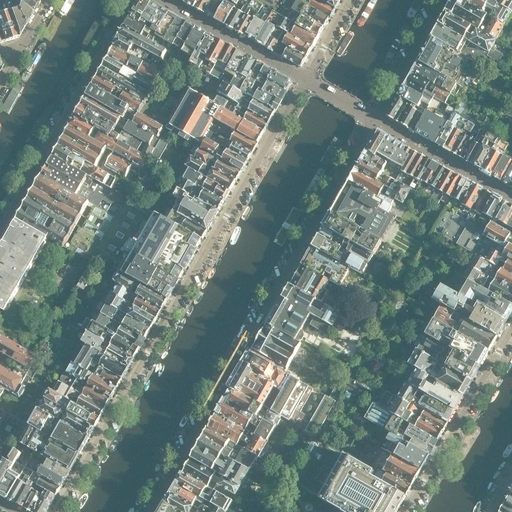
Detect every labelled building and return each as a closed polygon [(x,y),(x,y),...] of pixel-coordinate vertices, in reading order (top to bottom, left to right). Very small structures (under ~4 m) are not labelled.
[(25,26),(16,9),(14,1),(13,0),(3,0),(6,5),(17,38),(18,38),(25,26)] [(17,2),(19,4),(16,9),(25,26),(37,6),(29,0),(13,0),(14,1),(15,1),(16,3),(17,2)] [(64,0),(59,9),(59,10),(59,11),(59,12),(59,13),(60,14),(61,15),(62,16),(63,16),(64,16),(65,15),(66,15),(67,14),(74,0),(64,0)] [(108,0),(99,16),(100,17),(100,18),(101,19),(102,19),(103,20),(104,20),(105,20),(106,19),(116,0),(108,0)] [(144,18),(152,3),(146,0),(140,0),(133,12),(144,18)] [(204,14),(211,0),(186,0),(185,3),(194,8),(195,8),(204,14)] [(215,20),(225,3),(226,0),(218,0),(218,1),(216,0),(211,0),(204,14),(215,20)] [(241,14),(234,10),(225,26),(236,31),(253,1),(250,0),(240,0),(238,3),(244,7),(241,14)] [(330,19),(295,0),(250,0),(253,1),(262,7),(273,12),(283,18),(286,20),(292,10),(324,29),(330,19)] [(335,9),(318,0),(298,0),(330,18),(335,9)] [(318,0),(335,9),(340,0),(318,0)] [(357,26),(357,29),(360,28),(360,27),(361,27),(362,26),(363,25),(364,25),(365,23),(377,1),(378,0),(377,0),(369,0),(358,20),(358,21),(357,22),(357,23),(357,25),(357,26)] [(415,0),(407,14),(407,15),(407,16),(408,17),(409,18),(410,18),(411,19),(412,19),(413,18),(414,18),(424,0),(415,0)] [(504,25),(459,0),(453,0),(446,12),(495,40),(504,25)] [(511,13),(488,0),(459,0),(504,25),(511,13)] [(511,11),(511,0),(488,0),(511,13),(511,11)] [(245,37),(255,19),(250,16),(252,11),(258,14),(262,7),(253,1),(236,31),(245,37)] [(149,29),(161,9),(152,3),(144,18),(140,24),(149,29)] [(225,26),(234,10),(231,8),(232,7),(225,3),(215,20),(225,26)] [(17,38),(6,5),(2,6),(4,13),(0,14),(0,31),(4,42),(17,38)] [(256,42),(273,12),(262,7),(258,14),(252,11),(250,16),(255,19),(245,37),(256,42)] [(157,35),(169,13),(161,9),(149,29),(148,30),(157,35)] [(324,29),(292,10),(286,20),(291,23),(293,24),(319,38),(324,29)] [(140,24),(144,18),(133,12),(133,13),(130,18),(140,24)] [(271,38),(277,28),(269,24),(270,22),(272,23),(273,21),(279,25),(283,18),(273,12),(256,42),(266,48),(271,38)] [(495,40),(446,12),(439,25),(470,43),(468,46),(481,53),(483,50),(489,53),(488,54),(500,61),(503,55),(495,51),(494,52),(490,50),(495,40)] [(161,48),(179,18),(169,13),(157,35),(152,43),(161,48)] [(62,19),(54,15),(42,36),(50,41),(62,19)] [(157,35),(148,30),(149,29),(140,24),(130,18),(128,21),(128,22),(125,27),(125,26),(124,27),(152,43),(157,35)] [(175,45),(187,23),(179,18),(161,48),(166,51),(170,53),(175,45)] [(319,38),(293,24),(292,26),(293,26),(293,27),(296,28),(293,33),(287,29),(291,23),(286,20),(283,18),(279,25),(277,28),(283,32),(288,35),(292,37),(292,36),(313,48),(319,38)] [(95,21),(94,23),(82,45),(88,49),(100,27),(101,24),(102,22),(102,21),(101,21),(101,20),(101,19),(100,19),(99,19),(98,19),(97,19),(97,20),(95,21)] [(401,23),(383,55),(384,56),(384,57),(385,58),(386,59),(387,59),(388,59),(389,59),(407,27),(408,27),(408,26),(407,25),(407,24),(403,22),(402,22),(401,22),(401,23)] [(187,45),(196,28),(187,23),(175,45),(179,48),(182,42),(187,45)] [(481,53),(468,46),(470,43),(439,25),(432,38),(467,57),(465,63),(479,70),(487,56),(481,53)] [(166,51),(161,48),(152,43),(124,27),(119,36),(161,60),(162,57),(164,54),(166,51)] [(190,64),(207,34),(196,28),(187,45),(179,58),(190,64)] [(313,48),(292,36),(292,37),(288,35),(285,40),(280,37),(283,32),(277,28),(271,38),(280,43),(289,48),(309,59),(311,56),(309,55),(313,48)] [(339,58),(340,58),(354,36),(354,35),(353,34),(352,33),(351,33),(350,32),(349,33),(348,33),(335,54),(335,55),(335,56),(336,56),(336,57),(337,57),(338,57),(338,58),(339,58)] [(208,58),(217,40),(207,34),(190,64),(200,70),(201,70),(204,65),(204,64),(199,61),(203,55),(208,58)] [(161,60),(119,36),(114,46),(114,47),(162,74),(163,75),(169,64),(161,60)] [(274,53),(280,43),(271,38),(266,48),(274,53)] [(479,70),(465,63),(467,57),(432,38),(418,62),(468,90),(479,70)] [(210,76),(227,46),(217,40),(208,58),(206,61),(212,64),(210,68),(204,65),(201,70),(210,76)] [(21,79),(22,81),(23,82),(24,82),(26,82),(27,82),(28,81),(29,80),(45,53),(46,51),(46,50),(46,48),(46,47),(46,45),(46,44),(46,43),(46,42),(43,43),(42,43),(41,44),(40,45),(39,46),(38,47),(37,48),(21,76),(21,77),(21,79)] [(283,58),(289,48),(280,43),(274,53),(283,58)] [(220,81),(237,51),(227,45),(227,46),(210,76),(220,81)] [(162,74),(114,47),(108,58),(156,84),(162,74)] [(309,59),(289,48),(283,58),(301,68),(304,62),(306,63),(309,59)] [(230,87),(247,57),(237,51),(220,81),(230,87)] [(240,92),(246,82),(257,62),(247,57),(230,87),(240,92)] [(156,84),(108,58),(103,67),(151,93),(156,84)] [(287,92),(260,77),(265,67),(257,62),(246,82),(282,102),(287,92)] [(468,90),(418,62),(412,72),(434,85),(437,79),(443,83),(440,88),(451,94),(454,89),(466,96),(468,91),(468,90)] [(151,93),(103,67),(98,77),(145,103),(151,93)] [(291,81),(265,67),(260,77),(287,92),(292,84),(292,83),(292,82),(291,82),(291,81)] [(54,93),(62,98),(76,73),(69,69),(54,93)] [(282,102),(246,82),(240,92),(230,87),(220,81),(210,76),(201,70),(200,70),(194,79),(230,100),(241,106),(248,110),(270,122),(282,102)] [(440,88),(434,85),(412,72),(404,87),(432,102),(434,98),(448,106),(454,96),(451,94),(440,88)] [(145,103),(98,77),(92,87),(139,113),(145,103)] [(24,88),(15,83),(0,110),(9,115),(24,88)] [(139,113),(92,87),(91,89),(91,90),(88,94),(88,95),(87,96),(155,136),(161,139),(167,129),(154,122),(139,113)] [(432,102),(404,87),(398,97),(405,101),(412,105),(419,108),(426,112),(432,102)] [(270,122),(248,110),(247,113),(239,109),(241,106),(230,100),(228,103),(213,94),(210,99),(209,98),(208,99),(204,97),(205,96),(203,95),(202,96),(198,93),(198,92),(197,91),(196,92),(191,90),(192,89),(190,88),(189,90),(190,90),(187,95),(186,94),(185,95),(186,96),(184,100),(183,99),(182,101),(183,102),(181,106),(179,105),(178,107),(180,107),(177,112),(176,111),(175,113),(176,113),(174,118),(172,117),(172,118),(173,119),(172,122),(170,121),(170,122),(171,123),(170,125),(166,123),(169,120),(158,114),(154,122),(167,129),(174,133),(186,140),(202,149),(212,132),(214,133),(214,132),(216,130),(230,138),(232,134),(234,136),(233,138),(235,140),(234,141),(232,140),(231,142),(252,154),(270,122)] [(401,108),(405,101),(398,97),(396,95),(393,100),(395,101),(394,104),(401,108)] [(155,136),(87,96),(86,97),(85,99),(85,100),(83,103),(82,104),(83,104),(82,106),(81,106),(130,134),(136,137),(150,145),(155,136)] [(415,133),(437,145),(455,113),(456,111),(434,98),(432,102),(426,112),(415,133)] [(29,135),(36,139),(55,105),(48,101),(29,135)] [(401,125),(412,105),(405,101),(401,108),(394,121),(401,125)] [(394,121),(401,108),(394,104),(388,115),(387,117),(394,121)] [(408,129),(419,108),(412,105),(401,125),(408,129)] [(130,134),(81,106),(80,109),(79,109),(80,109),(80,110),(77,114),(76,114),(77,114),(76,116),(75,116),(97,129),(103,132),(150,159),(156,149),(150,145),(136,137),(133,143),(127,139),(130,134)] [(415,133),(426,112),(419,108),(408,129),(415,133)] [(444,149),(455,130),(457,126),(461,119),(456,116),(457,114),(455,113),(437,145),(444,149)] [(451,153),(468,123),(475,126),(482,130),(488,134),(491,129),(476,120),(475,121),(463,115),(461,119),(457,126),(461,128),(458,132),(455,130),(444,149),(451,153)] [(98,168),(109,149),(97,142),(91,139),(97,129),(75,116),(70,126),(59,146),(53,156),(100,182),(128,198),(133,188),(123,182),(98,168)] [(458,157),(468,138),(464,136),(467,132),(471,134),(475,126),(468,123),(451,153),(458,157)] [(458,157),(465,160),(482,130),(475,126),(471,134),(475,136),(472,141),(468,138),(458,157)] [(168,143),(174,133),(167,129),(161,139),(168,143)] [(471,164),(482,146),(478,144),(481,140),(484,142),(488,135),(488,134),(482,130),(465,160),(471,164)] [(375,156),(386,136),(378,131),(374,138),(372,142),(370,141),(365,150),(367,151),(366,152),(375,156)] [(150,159),(103,132),(97,142),(109,149),(115,152),(134,163),(134,164),(144,170),(144,169),(150,159)] [(247,162),(230,152),(228,151),(225,156),(223,154),(222,152),(224,148),(220,146),(221,144),(218,142),(220,139),(221,139),(222,137),(214,133),(212,132),(202,149),(241,172),(247,162)] [(481,170),(492,151),(488,148),(491,143),(495,146),(498,141),(488,135),(484,142),(482,146),(471,164),(481,170)] [(388,164),(399,144),(392,140),(386,136),(375,156),(388,164)] [(17,159),(24,163),(36,142),(28,138),(17,159)] [(252,154),(231,142),(224,138),(223,141),(221,139),(220,139),(218,142),(221,144),(220,146),(224,148),(225,149),(227,146),(232,149),(230,152),(247,162),(252,154)] [(163,153),(168,143),(161,139),(156,149),(163,153)] [(343,143),(335,139),(321,164),(329,168),(343,143)] [(241,172),(202,149),(186,140),(184,145),(198,153),(195,159),(207,165),(210,160),(218,164),(214,170),(236,182),(241,172)] [(492,176),(505,151),(508,146),(498,141),(495,146),(492,151),(481,170),(492,176)] [(401,172),(412,152),(399,144),(388,164),(393,167),(400,171),(401,172)] [(167,155),(163,153),(156,149),(150,159),(157,163),(161,165),(167,155)] [(501,182),(511,162),(511,155),(505,151),(492,176),(501,182)] [(126,178),(134,164),(134,163),(115,152),(106,167),(126,178)] [(388,164),(375,156),(366,152),(361,161),(381,173),(387,177),(387,176),(395,181),(400,171),(393,167),(390,173),(384,170),(388,164)] [(408,176),(419,155),(412,152),(401,172),(400,171),(395,181),(396,181),(403,185),(408,176)] [(236,182),(214,170),(207,165),(195,159),(188,155),(184,162),(188,165),(187,167),(191,169),(203,176),(210,180),(230,191),(236,182)] [(415,179),(426,158),(419,155),(408,176),(415,179)] [(100,182),(53,156),(47,166),(94,192),(100,182)] [(416,193),(433,162),(426,158),(415,179),(417,180),(414,185),(412,184),(409,189),(410,189),(415,192),(416,193)] [(151,173),(157,163),(150,159),(144,169),(151,173)] [(20,165),(13,161),(0,184),(7,188),(20,165)] [(378,179),(381,173),(361,161),(358,167),(356,171),(384,187),(388,190),(391,191),(396,181),(395,181),(387,176),(387,177),(384,182),(378,179)] [(423,197),(440,166),(433,162),(416,193),(423,197)] [(511,185),(511,162),(501,182),(511,188),(511,185)] [(94,192),(47,166),(42,175),(89,203),(95,206),(99,208),(104,199),(113,204),(113,203),(122,208),(128,198),(100,182),(94,192)] [(437,189),(447,171),(440,166),(423,197),(430,201),(433,195),(437,189)] [(145,195),(156,176),(151,173),(144,169),(144,170),(136,184),(126,178),(123,182),(133,188),(145,195)] [(230,191),(210,180),(206,186),(199,182),(203,176),(191,169),(185,179),(202,188),(205,190),(225,201),(230,191)] [(317,171),(300,200),(307,204),(324,175),(317,171)] [(384,197),(380,195),(384,187),(356,171),(355,171),(349,182),(350,182),(384,202),(380,211),(394,219),(396,216),(389,212),(392,206),(391,206),(394,200),(402,204),(409,192),(410,189),(409,189),(403,185),(396,181),(391,191),(388,190),(384,197)] [(438,205),(455,175),(447,171),(437,189),(442,192),(438,198),(433,195),(430,201),(438,205)] [(82,215),(89,203),(42,175),(28,199),(76,226),(79,228),(103,241),(105,238),(116,218),(99,208),(95,206),(88,218),(82,215)] [(446,209),(463,179),(455,175),(438,205),(442,208),(446,209)] [(219,211),(224,202),(225,201),(205,190),(202,196),(198,194),(202,188),(185,179),(179,189),(192,196),(195,198),(219,211)] [(461,205),(473,185),(463,179),(446,209),(456,215),(459,210),(461,205)] [(394,219),(380,211),(384,202),(350,182),(349,184),(343,194),(342,196),(341,196),(342,196),(340,200),(339,200),(339,201),(338,203),(335,208),(333,212),(332,214),(382,242),(394,219)] [(466,221),(483,190),(473,185),(461,205),(468,209),(465,213),(459,210),(456,215),(466,221)] [(219,211),(195,198),(194,201),(190,199),(192,196),(179,189),(175,197),(181,200),(179,203),(178,203),(173,211),(207,231),(215,219),(219,211)] [(481,217),(493,196),(483,190),(466,221),(476,227),(479,221),(474,219),(477,214),(481,217)] [(490,223),(503,201),(493,196),(481,217),(479,221),(476,227),(485,232),(490,223)] [(187,267),(202,240),(202,239),(164,218),(128,198),(122,208),(116,218),(105,238),(110,240),(104,249),(126,263),(174,290),(187,267)] [(76,226),(28,199),(17,220),(64,247),(76,226)] [(498,227),(510,205),(503,201),(490,223),(498,227)] [(505,231),(511,217),(511,206),(510,205),(498,227),(505,231)] [(303,211),(294,206),(274,241),(283,246),(303,211)] [(207,231),(173,211),(170,209),(164,218),(202,239),(203,239),(207,231)] [(505,231),(498,227),(490,223),(485,232),(476,227),(466,221),(456,215),(446,209),(444,212),(436,227),(433,231),(475,255),(486,261),(492,252),(511,262),(511,246),(506,243),(511,234),(505,231)] [(382,242),(332,214),(329,218),(326,223),(324,227),(374,255),(382,242)] [(82,277),(88,267),(91,262),(67,249),(64,247),(17,220),(0,248),(0,308),(48,336),(54,326),(60,316),(76,286),(82,277)] [(374,255),(324,227),(320,235),(319,236),(342,249),(344,244),(350,247),(347,252),(369,264),(374,256),(374,255)] [(174,290),(126,263),(104,249),(100,247),(103,241),(79,228),(67,249),(91,262),(94,257),(101,261),(121,273),(168,299),(174,290)] [(369,264),(347,252),(342,249),(319,236),(319,237),(312,247),(351,269),(350,269),(362,276),(369,264)] [(428,260),(435,248),(426,243),(420,255),(427,259),(428,260)] [(351,269),(312,247),(307,257),(302,266),(329,281),(332,283),(340,288),(350,269),(351,269)] [(511,262),(492,252),(486,261),(498,268),(502,270),(505,265),(507,266),(504,271),(511,275),(511,262)] [(420,273),(427,259),(420,255),(412,269),(419,272),(420,273)] [(511,290),(511,275),(504,271),(502,270),(498,278),(494,276),(498,268),(486,261),(475,255),(469,267),(511,290)] [(95,271),(101,261),(94,257),(91,262),(88,267),(95,271)] [(324,290),(329,281),(302,266),(293,282),(291,286),(339,314),(345,303),(328,294),(329,292),(324,290)] [(468,266),(462,278),(470,283),(511,305),(511,290),(469,267),(468,266)] [(89,281),(95,271),(88,267),(82,277),(89,281)] [(419,279),(416,277),(419,272),(412,269),(404,283),(410,287),(412,284),(416,284),(419,279)] [(168,299),(121,273),(120,275),(115,273),(111,280),(118,284),(131,292),(134,287),(139,289),(136,294),(162,309),(168,299)] [(83,290),(89,281),(82,277),(76,286),(83,290)] [(344,290),(340,288),(332,283),(330,286),(343,293),(344,290)] [(511,311),(511,305),(470,283),(461,297),(473,303),(477,297),(483,301),(480,307),(506,322),(511,311)] [(136,294),(131,292),(118,284),(112,294),(157,319),(162,309),(136,294)] [(473,303),(461,297),(442,285),(433,300),(443,306),(497,337),(503,327),(505,328),(508,323),(506,322),(480,307),(473,303)] [(339,314),(291,286),(290,287),(285,295),(283,294),(281,298),(283,299),(276,311),(273,310),(271,315),(273,316),(268,325),(296,341),(301,340),(303,337),(301,332),(300,331),(307,318),(313,321),(311,325),(328,335),(340,314),(339,314)] [(157,319),(112,294),(104,289),(98,299),(103,302),(102,304),(107,306),(102,314),(146,339),(151,329),(157,319)] [(393,317),(402,302),(395,298),(387,313),(393,317)] [(497,337),(443,306),(434,321),(489,352),(497,337)] [(146,339),(102,314),(100,313),(94,323),(140,349),(146,339)] [(385,332),(393,317),(387,313),(386,313),(378,328),(385,332)] [(489,352),(434,321),(425,315),(416,330),(440,344),(443,338),(450,342),(447,348),(480,366),(485,358),(487,360),(489,357),(486,355),(489,352)] [(112,346),(89,332),(60,316),(54,326),(87,345),(129,369),(134,358),(116,348),(112,346)] [(134,358),(140,349),(94,323),(89,332),(112,346),(115,341),(119,343),(116,348),(134,358)] [(284,373),(301,344),(296,341),(268,325),(254,349),(253,349),(250,354),(251,354),(272,367),(276,369),(284,373)] [(447,348),(440,344),(416,330),(408,345),(415,349),(472,381),(480,366),(447,348)] [(37,356),(0,334),(0,387),(4,390),(14,395),(20,385),(25,376),(31,366),(37,356)] [(369,362),(377,347),(369,342),(367,347),(366,346),(360,357),(369,362)] [(70,362),(73,364),(68,374),(84,383),(89,386),(111,399),(117,389),(95,376),(88,372),(91,366),(93,362),(123,379),(129,369),(87,345),(78,361),(73,358),(70,362)] [(48,351),(49,350),(42,346),(37,356),(43,360),(45,357),(47,356),(48,354),(48,351)] [(463,396),(466,397),(468,393),(466,392),(472,381),(415,349),(413,352),(416,354),(411,362),(408,360),(406,363),(417,370),(463,396)] [(312,389),(284,373),(276,369),(273,375),(267,376),(272,367),(251,354),(245,364),(240,374),(231,389),(263,407),(274,388),(282,392),(271,411),(297,426),(303,430),(315,437),(318,432),(322,434),(331,419),(327,417),(335,403),(328,398),(324,397),(311,420),(299,413),(312,389)] [(360,376),(369,362),(360,357),(352,372),(360,376)] [(123,379),(93,362),(91,366),(98,370),(95,376),(117,389),(123,379)] [(34,381),(40,371),(31,366),(25,376),(34,381)] [(335,403),(344,387),(352,373),(344,369),(328,398),(335,403)] [(455,411),(463,396),(417,370),(409,385),(407,384),(400,397),(395,394),(394,396),(399,398),(411,405),(412,403),(448,423),(455,411)] [(419,424),(413,420),(415,416),(407,411),(411,405),(399,398),(392,410),(386,407),(393,395),(360,376),(352,372),(352,373),(344,387),(373,404),(438,441),(443,432),(421,420),(419,424)] [(111,399),(89,386),(86,390),(81,387),(84,383),(68,374),(66,373),(60,382),(106,408),(111,399)] [(106,408),(60,382),(57,381),(51,391),(69,401),(70,401),(73,397),(79,401),(77,405),(100,418),(106,408)] [(19,398),(25,388),(20,385),(14,395),(19,398)] [(297,426),(271,411),(269,410),(267,413),(263,410),(264,408),(263,407),(231,389),(225,399),(217,414),(245,430),(250,422),(253,424),(249,432),(266,442),(275,427),(277,424),(293,433),(297,426)] [(77,405),(70,401),(71,406),(69,410),(68,409),(66,407),(69,401),(51,391),(50,390),(45,399),(62,409),(64,411),(94,428),(100,418),(77,405)] [(94,428),(64,411),(62,409),(45,399),(40,407),(34,404),(33,406),(56,419),(62,422),(89,438),(94,428)] [(412,403),(411,405),(407,411),(415,416),(421,420),(443,432),(448,423),(412,403)] [(438,441),(373,404),(365,419),(391,434),(429,456),(438,441)] [(89,438),(62,422),(59,427),(53,424),(56,419),(33,406),(33,407),(30,405),(26,413),(34,418),(31,422),(26,420),(25,423),(48,436),(51,430),(55,433),(52,438),(80,454),(89,438)] [(266,442),(249,432),(245,430),(217,414),(208,429),(257,457),(266,442)] [(80,454),(52,438),(48,436),(25,423),(23,425),(28,428),(20,442),(35,451),(71,471),(80,454)] [(257,457),(208,429),(205,435),(203,434),(201,437),(231,454),(229,458),(250,470),(257,457)] [(396,511),(406,497),(371,477),(373,472),(369,470),(314,438),(315,437),(303,430),(295,442),(290,439),(283,452),(307,465),(296,485),(343,511),(396,511)] [(431,457),(429,456),(391,434),(388,440),(389,441),(385,450),(421,470),(426,460),(428,462),(431,457)] [(245,487),(241,484),(248,472),(252,475),(254,472),(250,470),(229,458),(231,454),(201,437),(199,440),(201,441),(197,448),(191,458),(213,471),(216,465),(223,469),(220,475),(223,476),(240,486),(244,489),(245,487)] [(421,470),(385,450),(381,448),(371,466),(366,464),(365,466),(370,468),(369,470),(373,472),(377,467),(383,470),(388,473),(411,486),(421,470)] [(0,488),(16,461),(20,453),(21,453),(15,450),(10,458),(10,460),(11,460),(10,462),(3,458),(0,463),(0,488)] [(71,471),(35,451),(31,459),(66,479),(71,471)] [(221,480),(213,476),(215,472),(213,471),(191,458),(189,462),(187,461),(185,465),(187,466),(183,473),(212,490),(216,484),(235,495),(240,486),(223,476),(221,480)] [(66,479),(31,459),(26,467),(32,471),(34,467),(43,472),(42,476),(61,487),(66,479)] [(0,494),(8,499),(26,467),(16,461),(0,488),(0,494)] [(35,472),(32,471),(26,467),(8,499),(17,504),(30,481),(35,472)] [(411,486),(388,473),(384,479),(379,476),(383,470),(377,467),(373,472),(371,477),(406,497),(411,486)] [(61,487),(42,476),(35,472),(30,481),(34,483),(37,479),(40,480),(38,485),(38,486),(47,491),(56,496),(61,487)] [(235,503),(212,490),(183,473),(176,485),(215,507),(224,511),(229,511),(226,510),(230,503),(234,505),(235,503)] [(38,485),(34,483),(30,481),(17,504),(25,509),(38,486),(38,485)] [(211,511),(215,507),(176,485),(171,494),(192,506),(196,501),(202,504),(198,510),(199,510),(202,511),(211,511)] [(30,511),(34,511),(42,499),(47,491),(38,486),(25,509),(30,511)] [(52,504),(56,496),(47,491),(42,499),(52,504)] [(224,511),(215,507),(211,511),(202,511),(199,510),(198,511),(189,511),(192,506),(171,494),(168,500),(165,499),(164,502),(181,511),(224,511)] [(49,511),(52,508),(50,507),(52,504),(42,499),(34,511),(49,511)] [(181,511),(164,502),(161,506),(163,508),(160,511),(181,511)] [(260,511),(270,511),(274,506),(267,502),(260,511)] [(511,511),(511,507),(505,503),(499,511),(511,511)]
